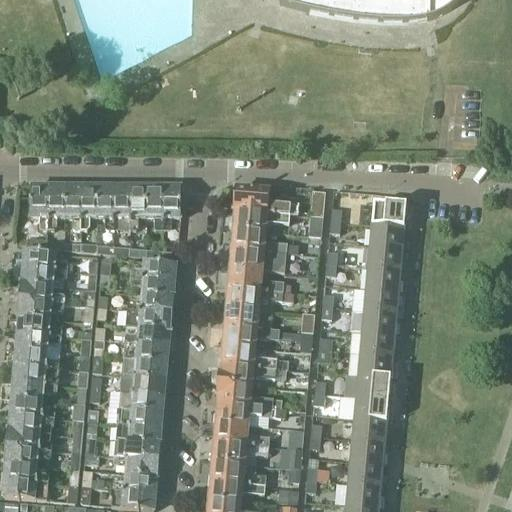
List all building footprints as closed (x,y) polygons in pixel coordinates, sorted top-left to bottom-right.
[(280,5),(280,7),(304,13),(317,16),(343,21),(366,24),(378,25),(394,26),(402,26),(415,25),(427,23),(433,21),(439,19),(448,13),(456,6),(460,2),(460,0),(283,0),(283,6),(280,5)] [(11,136),(11,146),(19,146),(19,136),(11,136)] [(511,140),(487,141),(487,153),(511,152),(511,140)] [(48,234),(48,191),(32,191),(32,223),(41,223),(41,233),(42,234),(48,234)] [(48,191),(48,234),(55,234),(56,232),(56,223),(65,223),(65,191),(48,191)] [(81,191),(65,191),(65,223),(73,223),(73,233),(76,235),(81,235),(81,191)] [(81,191),(81,235),(88,235),(90,232),(90,223),(97,223),(98,191),(81,191)] [(98,191),(97,223),(106,223),(106,234),(108,236),(115,235),(115,234),(115,223),(115,191),(98,191)] [(130,191),(115,191),(115,223),(115,234),(130,234),(130,191)] [(130,191),(130,234),(136,234),(138,233),(138,223),(147,223),(147,191),(130,191)] [(163,191),(147,191),(147,223),(155,223),(155,233),(157,235),(163,235),(163,191)] [(163,191),(163,235),(168,235),(171,233),(171,223),(180,223),(180,193),(182,193),(182,191),(163,191)] [(291,219),(292,210),(269,208),(270,192),(256,191),(256,193),(236,191),(234,214),(236,214),(291,219)] [(325,196),(313,195),(311,220),(323,221),(325,196)] [(372,228),(405,231),(407,209),(374,206),(372,228)] [(342,214),(332,213),(331,225),(341,226),(342,214)] [(291,219),(236,214),(234,233),(267,236),(268,226),(291,228),(291,219)] [(311,220),(310,228),(323,229),(323,221),(311,220)] [(340,238),(341,226),(331,225),(329,237),(340,238)] [(405,231),(372,228),(370,250),(403,253),(405,231)] [(234,233),(233,253),(287,258),(288,248),(266,246),(267,236),(234,233)] [(30,250),(47,252),(48,244),(31,242),(30,250)] [(80,257),(81,247),(65,246),(64,255),(80,257)] [(97,249),(81,247),(80,257),(97,258),(97,249)] [(299,249),(288,248),(287,258),(296,258),(298,259),(299,249)] [(97,249),(97,258),(113,260),(114,250),(97,249)] [(130,252),(114,250),(113,260),(129,261),(130,252)] [(370,250),(368,271),(401,274),(403,253),(370,250)] [(130,252),(129,261),(146,262),(146,254),(130,252)] [(233,253),(231,272),(264,275),(265,266),(286,268),(287,258),(233,253)] [(163,255),(146,254),(146,262),(162,263),(163,255)] [(23,272),(68,276),(69,270),(66,268),(56,267),(56,258),(25,255),(23,272)] [(163,255),(162,263),(172,264),(172,263),(176,263),(177,257),(163,255)] [(338,257),(328,256),(327,268),(337,269),(338,257)] [(101,279),(110,280),(111,263),(105,262),(103,265),(101,279)] [(90,266),(89,278),(94,279),(98,279),(99,267),(90,266)] [(145,266),(145,267),(144,274),(133,273),(131,275),(131,282),(175,286),(177,269),(145,266)] [(336,281),(337,269),(327,268),(326,280),(336,281)] [(368,271),(366,293),(399,296),(401,274),(368,271)] [(68,276),(23,272),(22,289),(55,292),(56,284),(65,285),(68,282),(68,276)] [(231,272),(229,292),(292,297),(292,296),(291,295),(291,289),(284,288),(284,287),(263,285),(264,275),(231,272)] [(96,295),(98,279),(94,279),(89,278),(87,294),(96,295)] [(110,280),(101,279),(100,291),(109,292),(110,280)] [(175,286),(131,282),(130,289),(142,290),(141,299),(174,302),(175,286)] [(55,292),(22,289),(21,305),(64,309),(65,302),(63,300),(54,299),(55,292)] [(292,297),(229,292),(227,311),(271,315),(272,305),(282,306),(291,307),(292,297)] [(399,296),(366,293),(364,315),(397,318),(399,296)] [(94,312),(96,295),(87,294),(86,302),(87,302),(86,311),(94,312)] [(128,306),(128,315),(172,319),(174,302),(141,299),(140,307),(128,306)] [(323,311),(333,312),(334,300),(324,299),(323,311)] [(108,301),(99,300),(98,312),(107,313),(108,301)] [(21,305),(19,321),(51,324),(52,316),(62,317),(64,316),(64,309),(21,305)] [(93,328),(94,312),(86,311),(85,311),(84,327),(93,328)] [(270,325),(271,315),(227,311),(226,330),(280,335),(281,326),(270,325)] [(333,312),(323,311),(322,323),(332,324),(333,312)] [(106,325),(107,313),(98,312),(97,324),(106,325)] [(128,315),(126,331),(138,332),(171,335),(172,319),(128,315)] [(364,315),(362,337),(395,339),(397,318),(364,315)] [(313,337),(314,319),(302,317),(301,336),(313,337)] [(19,321),(18,338),(62,342),(63,336),(61,333),(51,331),(51,324),(19,321)] [(269,334),(226,330),(224,350),(257,353),(258,344),(279,346),(279,345),(280,336),(280,335),(269,334)] [(106,333),(97,332),(96,345),(104,345),(106,333)] [(125,341),(125,347),(169,351),(171,335),(138,332),(137,340),(128,339),(125,341)] [(91,344),(91,336),(79,335),(78,343),(82,344),(91,344)] [(280,336),(279,345),(291,346),(292,337),(280,336)] [(362,337),(360,358),(393,361),(395,339),(362,337)] [(62,342),(18,338),(16,354),(49,357),(50,349),(58,350),(62,348),(62,342)] [(330,343),(320,343),(319,355),(329,355),(330,343)] [(91,344),(82,344),(80,360),(90,361),(92,345),(91,344)] [(104,345),(96,345),(95,352),(104,353),(104,345)] [(169,351),(125,347),(124,364),(168,368),(169,351)] [(257,353),(224,350),(222,369),(286,375),(286,365),(256,363),(257,353)] [(16,354),(15,370),(59,374),(60,368),(58,366),(48,365),(49,357),(16,354)] [(328,367),(329,355),(319,355),(318,367),(328,367)] [(393,361),(360,358),(350,357),(348,379),(358,380),(391,383),(393,361)] [(89,377),(90,361),(80,360),(79,376),(89,377)] [(102,378),(103,361),(94,361),(93,377),(102,378)] [(166,384),(168,368),(124,364),(122,379),(134,380),(134,381),(166,384)] [(286,375),(222,369),(222,376),(219,376),(218,388),(253,391),(254,382),(285,385),(286,375)] [(15,370),(13,387),(58,391),(59,374),(15,370)] [(87,393),(89,377),(79,376),(77,392),(87,393)] [(122,380),(120,396),(165,400),(166,384),(134,381),(122,380)] [(358,380),(356,402),(389,405),(391,383),(358,380)] [(91,394),(100,394),(101,383),(92,382),(91,394)] [(325,399),(326,387),(316,386),(315,398),(325,399)] [(13,387),(12,403),(44,406),(45,398),(55,399),(57,397),(58,391),(13,387)] [(253,391),(218,388),(217,400),(219,400),(219,408),(276,413),(276,404),(252,402),(253,391)] [(86,402),(87,393),(77,392),(72,391),(71,401),(86,402)] [(98,407),(100,394),(91,394),(90,406),(98,407)] [(165,400),(120,396),(120,403),(123,407),(131,408),(131,414),(163,417),(165,400)] [(324,411),(325,399),(315,398),(314,410),(324,411)] [(389,405),(356,402),(354,423),(387,426),(389,405)] [(44,406),(12,403),(10,419),(55,423),(67,424),(67,416),(43,414),(44,406)] [(276,413),(219,408),(217,427),(250,430),(251,421),(276,423),(276,421),(275,421),(276,413)] [(75,409),(74,425),(75,425),(84,425),(86,410),(76,409),(75,409)] [(163,417),(131,414),(119,413),(118,429),(162,433),(163,417)] [(99,419),(89,418),(88,426),(98,427),(99,419)] [(55,423),(10,419),(9,436),(51,440),(52,431),(54,429),(55,423)] [(387,426),(354,423),(352,445),(385,448),(387,426)] [(83,443),(84,425),(75,425),(74,433),(74,442),(83,443)] [(97,436),(98,427),(88,426),(87,435),(97,436)] [(250,430),(217,427),(215,446),(278,452),(278,443),(249,441),(250,430)] [(118,429),(116,445),(160,449),(162,433),(118,429)] [(322,430),(312,429),(311,442),(321,443),(322,430)] [(51,440),(9,436),(7,452),(52,456),(53,450),(50,448),(51,440)] [(81,459),(83,443),(74,442),(72,458),(81,459)] [(97,443),(87,442),(85,459),(95,458),(97,443)] [(320,454),(321,443),(311,442),(310,453),(320,454)] [(116,445),(115,462),(159,466),(160,449),(116,445)] [(385,448),(352,445),(350,467),(383,470),(385,448)] [(278,452),(215,446),(214,466),(246,469),(247,459),(268,461),(268,460),(277,461),(278,452)] [(7,452),(6,468),(38,471),(39,463),(49,464),(51,462),(52,456),(7,452)] [(300,471),(302,454),(293,454),(292,468),(294,468),(294,471),(300,471)] [(81,467),(81,459),(72,458),(71,466),(81,467)] [(102,461),(89,459),(88,468),(101,469),(102,461)] [(159,466),(115,462),(114,467),(116,470),(126,471),(125,479),(157,482),(159,466)] [(319,464),(309,463),(308,472),(318,473),(319,464)] [(246,469),(214,466),(212,486),(269,491),(270,481),(246,479),(246,469)] [(350,467),(348,488),(381,491),(383,470),(350,467)] [(38,471),(6,468),(4,485),(49,489),(50,483),(47,480),(37,479),(38,471)] [(317,485),(318,473),(308,472),(307,484),(317,485)] [(299,487),(300,474),(290,473),(289,486),(299,487)] [(78,491),(79,475),(71,474),(69,491),(78,491)] [(93,476),(83,475),(82,492),(91,493),(92,484),(93,476)] [(112,489),(111,494),(156,498),(157,482),(125,479),(124,487),(115,486),(112,489)] [(316,497),(317,485),(307,484),(306,496),(316,497)] [(49,489),(4,485),(3,502),(34,505),(34,506),(35,496),(46,497),(48,495),(49,489)] [(212,486),(210,504),(243,507),(244,498),(268,500),(269,491),(212,486)] [(348,488),(347,510),(367,511),(379,511),(381,491),(348,488)] [(77,506),(78,491),(69,491),(68,508),(75,508),(77,506)] [(90,509),(91,493),(82,492),(81,506),(82,509),(90,509)] [(298,493),(280,492),(279,500),(278,506),(297,508),(298,493)] [(154,511),(156,498),(111,494),(111,501),(113,503),(113,511),(115,511),(154,511)]
